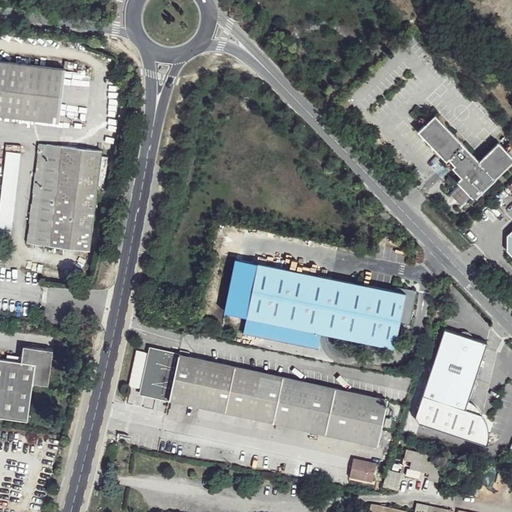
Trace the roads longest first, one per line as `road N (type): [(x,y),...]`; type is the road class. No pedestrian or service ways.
road 1 (secondary): [(75,511),(154,123)]
road 2 (residential): [(265,68),(511,328)]
road 3 (residential): [(0,10),(135,33)]
